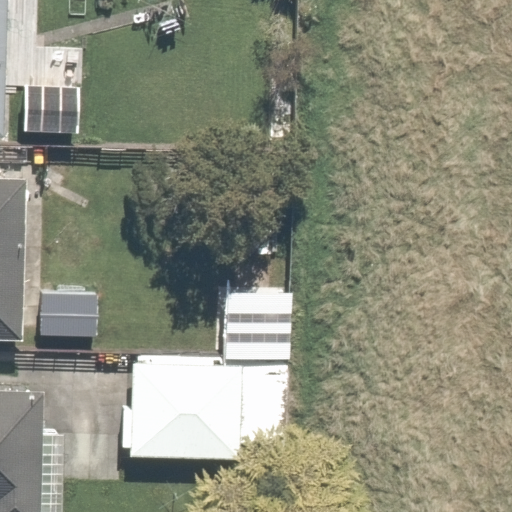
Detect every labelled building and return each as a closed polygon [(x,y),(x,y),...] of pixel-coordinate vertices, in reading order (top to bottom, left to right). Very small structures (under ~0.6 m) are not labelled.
[(13,0),(0,0),(0,132),(6,132),(13,0)] [(81,35),(41,36),(41,82),(81,81),(81,35)] [(0,337),(26,339),(22,173),(0,172),(0,337)] [(116,399),(107,398),(106,447),(282,451),(285,348),(118,344),(116,399)] [(41,511),(44,390),(0,387),(0,511),(41,511)]
